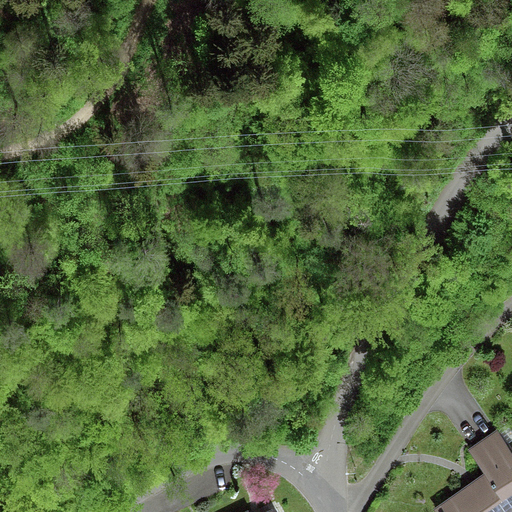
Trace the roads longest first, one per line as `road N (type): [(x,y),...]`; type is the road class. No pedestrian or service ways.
road 1 (residential): [(309,487),(444,210),(467,169),(511,123)]
road 2 (residential): [(354,511),(424,403),(474,341),(511,312)]
road 3 (track): [(0,154),(94,107),(126,63),(147,0)]
road 4 (residential): [(309,487),(285,470),(239,460),(188,470),(110,511)]
